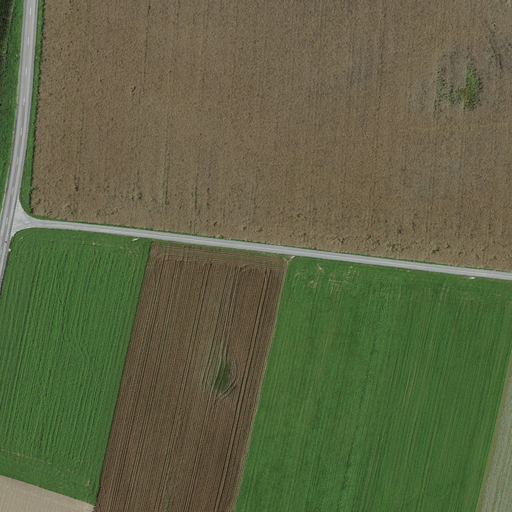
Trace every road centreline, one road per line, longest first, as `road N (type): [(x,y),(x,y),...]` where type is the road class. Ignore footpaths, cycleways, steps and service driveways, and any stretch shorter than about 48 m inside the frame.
road 1 (track): [(511,276),(6,219)]
road 2 (tertiary): [(31,0),(19,149),(0,254)]
